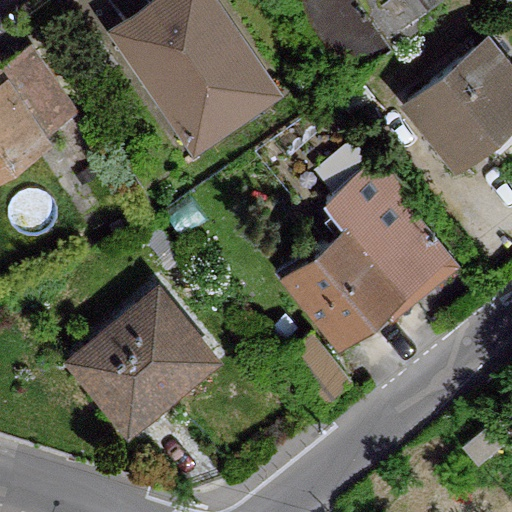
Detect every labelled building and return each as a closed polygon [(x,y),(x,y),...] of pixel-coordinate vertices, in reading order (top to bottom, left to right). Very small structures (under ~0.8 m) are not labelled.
[(269,85),(212,0),(147,0),(114,22),(190,137),(269,85)] [(511,66),(486,34),(409,96),(454,152),(511,105),(511,66)] [(0,159),(75,111),(29,39),(0,57),(0,159)] [(344,220),(285,268),(335,331),(441,246),(392,184),(399,178),(378,152),(324,195),(344,220)] [(213,346),(158,281),(77,349),(131,415),(213,346)] [(280,355),(316,398),(345,374),(309,331),(280,355)] [(481,423),(457,445),(474,463),(498,441),(481,423)]
